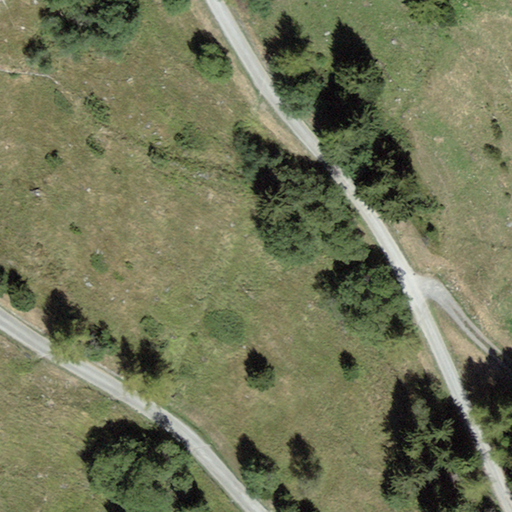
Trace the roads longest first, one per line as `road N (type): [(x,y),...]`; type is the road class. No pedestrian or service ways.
road 1 (track): [(510,511),(370,213),(264,78),(216,0)]
road 2 (track): [(0,315),(179,429),(257,511)]
road 3 (track): [(408,281),(432,285),(511,368)]
